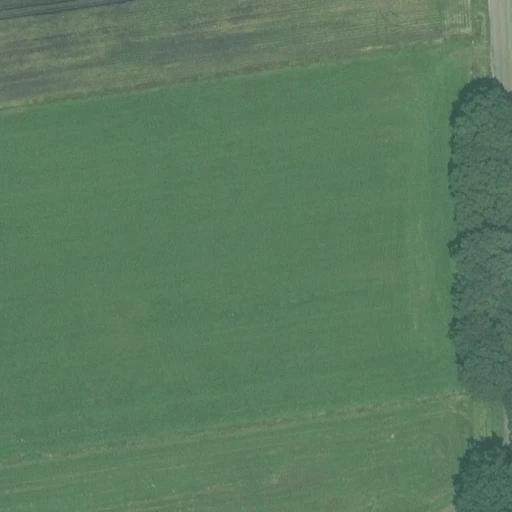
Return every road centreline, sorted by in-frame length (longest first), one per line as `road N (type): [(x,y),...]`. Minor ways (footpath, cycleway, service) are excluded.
road 1 (unclassified): [(511,384),(502,154)]
road 2 (unclassified): [(502,154),(497,0)]
